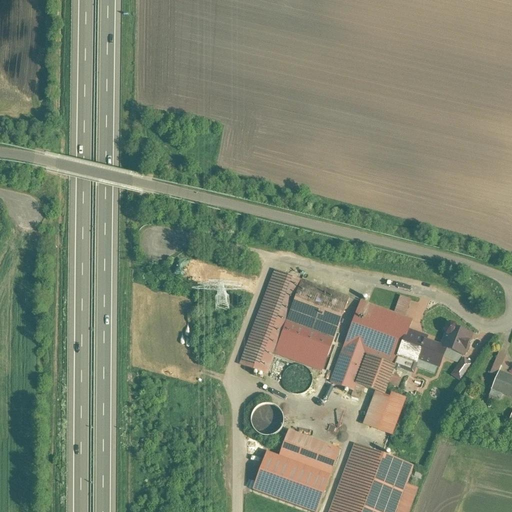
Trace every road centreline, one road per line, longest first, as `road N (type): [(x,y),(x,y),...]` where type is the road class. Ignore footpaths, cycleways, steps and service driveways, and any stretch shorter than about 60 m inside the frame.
road 1 (motorway): [(103,511),(109,0)]
road 2 (motorway): [(86,0),(82,511)]
road 3 (unclassified): [(511,288),(460,264),(140,187)]
road 4 (unclassified): [(0,155),(140,187)]
